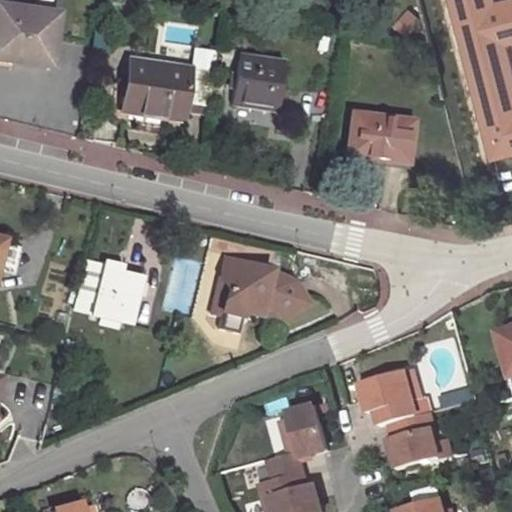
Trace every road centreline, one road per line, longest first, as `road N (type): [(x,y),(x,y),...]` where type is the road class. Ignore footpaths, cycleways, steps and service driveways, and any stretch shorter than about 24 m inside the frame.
road 1 (residential): [(471,258),(0,150)]
road 2 (residential): [(166,413),(434,298),(471,258)]
road 3 (residential): [(0,479),(166,413)]
